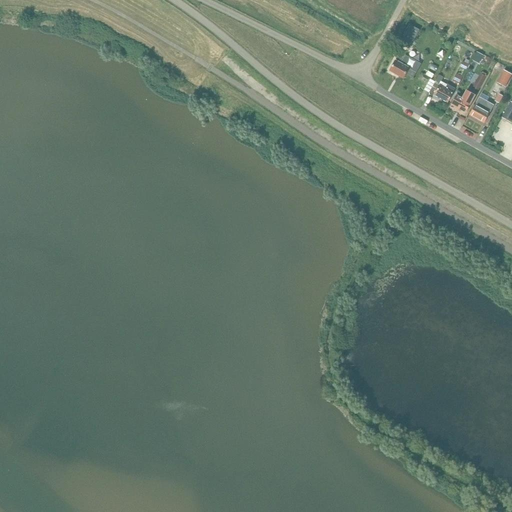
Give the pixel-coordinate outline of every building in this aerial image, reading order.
[(409,47),(419,30),(411,25),(401,43),(409,47)] [(476,52),(472,60),(478,64),(483,56),(476,52)] [(396,60),(390,71),(403,78),(406,74),(408,69),(416,73),(421,64),(405,55),(401,63),(396,60)] [(462,61),(459,67),(466,71),(469,64),(462,61)] [(502,73),(497,83),(506,88),(511,78),(511,75),(511,74),(507,72),(503,70),(502,73)] [(419,79),(415,85),(420,88),(425,91),(431,79),(432,79),(431,78),(426,75),(422,73),(419,79)] [(456,73),(452,81),(455,82),(454,83),(457,85),(458,84),(459,84),(463,77),(456,73)] [(455,89),(447,84),(445,88),(439,85),(441,82),(444,77),(439,75),(430,91),(434,93),(433,95),(448,103),(455,89)] [(480,75),(472,89),(477,93),(485,78),(480,75)] [(474,98),(475,95),(470,92),(470,93),(466,91),(462,98),(457,95),(451,105),(466,113),(471,103),(474,98)] [(475,105),(470,115),(484,123),(490,113),(494,105),(487,101),(479,97),(475,105)] [(511,103),(502,117),(511,122),(511,120),(511,103)]
